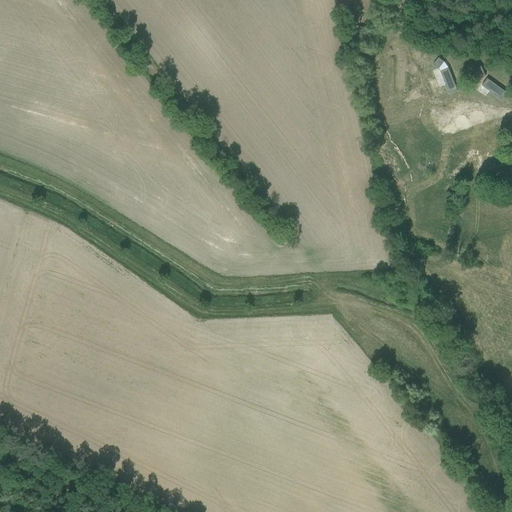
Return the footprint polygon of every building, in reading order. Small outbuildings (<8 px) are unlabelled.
[(351,49),(360,50),(365,28),(356,26),(351,49)] [(438,69),(444,62),(438,58),(433,65),(438,69)] [(477,79),(485,76),(481,66),(473,70),(477,79)] [(449,93),(457,90),(448,68),(440,71),(449,93)] [(501,100),(506,92),(487,78),(481,86),(501,100)] [(457,163),(479,166),(483,139),(461,136),(457,163)]
